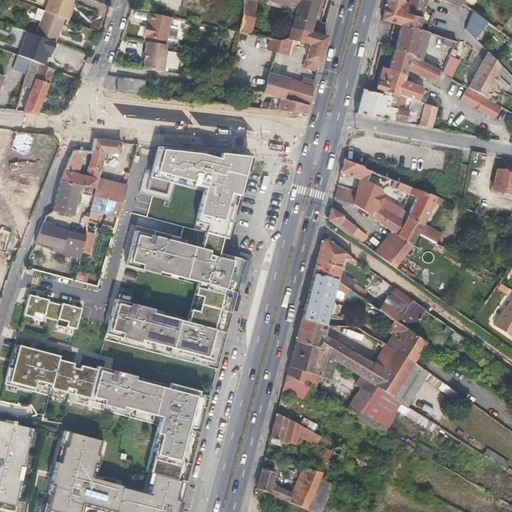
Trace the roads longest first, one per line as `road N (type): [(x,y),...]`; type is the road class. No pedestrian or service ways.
road 1 (primary): [(233,511),(337,118)]
road 2 (primary): [(308,150),(212,511)]
road 3 (residential): [(72,126),(308,150)]
road 4 (residential): [(0,321),(72,126)]
road 5 (unknown): [(503,148),(498,129),(455,102),(479,54),(436,4)]
road 6 (tertiary): [(337,118),(511,149)]
road 7 (primary): [(348,0),(308,150)]
road 8 (residential): [(72,126),(121,0)]
road 9 (primary): [(337,118),(368,0)]
